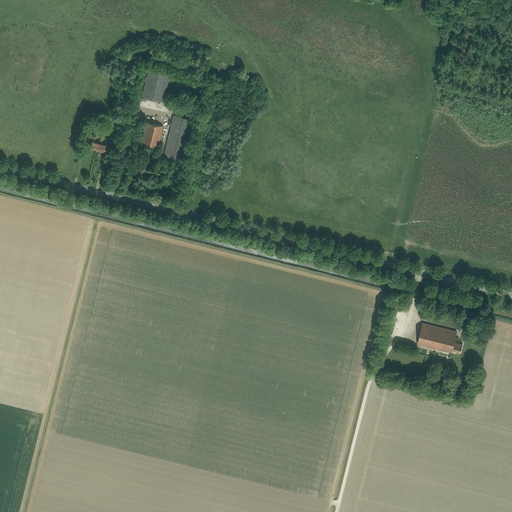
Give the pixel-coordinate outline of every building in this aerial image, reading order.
[(149,67),(142,97),(162,102),(170,72),(149,67)] [(194,120),(174,115),(163,158),(183,163),(194,120)] [(158,145),(163,126),(146,122),(141,141),(158,145)] [(97,151),(99,143),(92,141),(90,149),(97,151)] [(99,143),(97,151),(104,152),(106,145),(99,143)] [(145,175),(147,166),(145,166),(146,163),(141,162),(141,165),(140,165),(138,173),(145,175)] [(460,353),(462,344),(454,342),(457,331),(423,323),(418,344),(452,353),(453,351),(460,353)]
